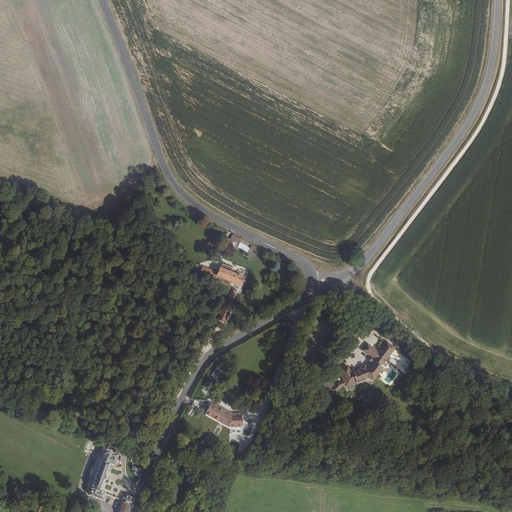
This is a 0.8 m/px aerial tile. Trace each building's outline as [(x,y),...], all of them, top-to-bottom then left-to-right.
[(252,250),(239,243),(237,247),(249,254),(252,250)] [(242,279),(230,274),(232,269),(223,265),(221,269),(220,269),(217,273),(203,266),(198,275),(226,286),(228,283),(237,287),(242,279)] [(225,311),(234,294),(229,291),(220,309),(225,311)] [(365,378),(368,376),(368,378),(373,382),(384,368),(382,367),(396,350),(386,343),(378,353),(368,345),(362,352),(371,360),(369,363),(373,366),(371,369),(367,365),(364,368),(359,369),(360,371),(351,374),(347,367),(339,371),(347,388),(366,380),(365,378)] [(216,366),(212,376),(219,379),(223,369),(216,366)] [(337,395),(340,389),(335,387),(332,392),(337,395)] [(210,404),(205,414),(227,426),(242,426),(241,416),(232,416),(210,404)] [(105,475),(109,463),(113,465),(117,453),(112,452),(112,449),(104,446),(103,447),(102,447),(101,448),(100,450),(100,451),(101,453),(102,454),(91,490),(92,490),(90,496),(102,499),(104,494),(100,493),(104,480),(105,480),(107,475),(105,475)] [(138,478),(141,470),(130,467),(129,470),(132,472),(131,475),(138,478)] [(126,511),(131,497),(125,495),(123,498),(121,498),(119,504),(118,503),(117,506),(118,506),(116,511),(126,511)]
